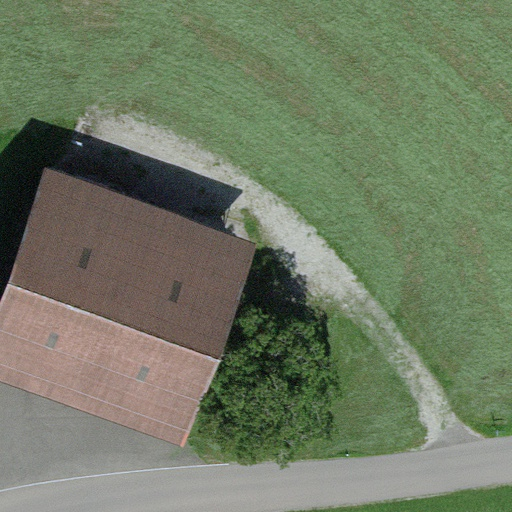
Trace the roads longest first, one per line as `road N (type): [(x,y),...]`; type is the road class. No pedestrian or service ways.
road 1 (track): [(75,154),(277,229),(335,276),(402,353),(475,469)]
road 2 (unclassified): [(82,511),(511,462)]
